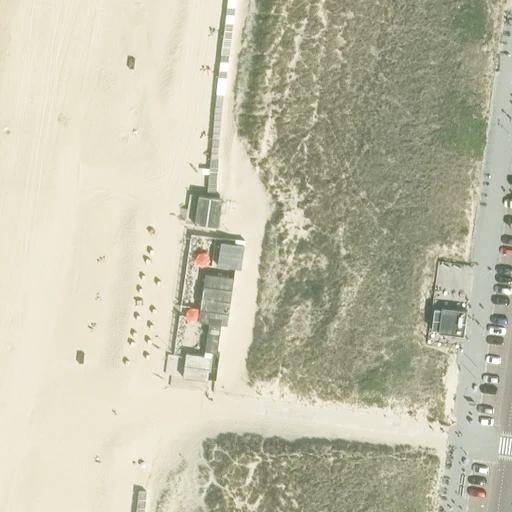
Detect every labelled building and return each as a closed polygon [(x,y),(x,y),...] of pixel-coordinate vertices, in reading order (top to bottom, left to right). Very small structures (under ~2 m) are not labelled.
[(222,199),(198,196),(194,224),(218,228),(222,199)] [(244,246),(221,242),(217,266),(241,269),(244,246)] [(234,278),(205,274),(199,322),(209,323),(205,351),(229,355),(233,326),(227,325),(234,278)] [(464,336),(467,311),(442,308),(442,310),(434,309),(431,330),(439,331),(439,333),(464,336)] [(211,357),(186,353),(183,377),(207,381),(211,357)] [(224,393),(229,355),(219,354),(214,392),(224,393)]
